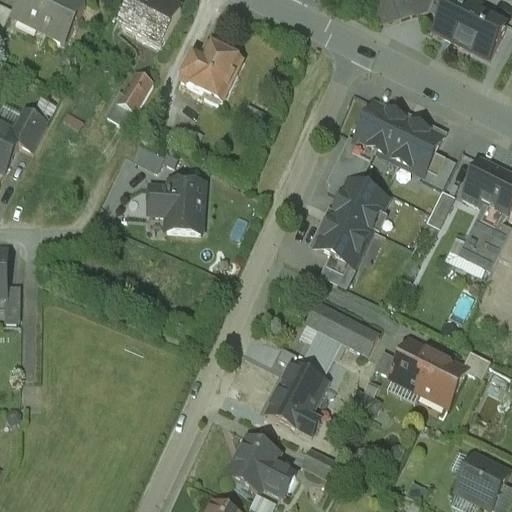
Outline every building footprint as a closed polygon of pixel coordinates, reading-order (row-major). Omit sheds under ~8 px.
[(85,9),(67,0),(26,0),(16,20),(50,36),(48,42),(65,50),(85,9)] [(181,16),(151,0),(135,0),(120,29),(146,44),(150,38),(164,46),(181,16)] [(411,20),(404,0),(390,0),(398,24),(411,20)] [(481,11),(458,0),(410,0),(417,18),(429,14),(440,20),(432,36),(489,64),(506,30),(478,17),(481,11)] [(0,39),(12,16),(0,9),(0,39)] [(243,65),(208,49),(202,60),(195,56),(180,87),(187,90),(187,91),(206,99),(204,103),(218,110),(220,106),(222,107),(229,94),(230,95),(237,79),(236,78),(243,65)] [(153,88),(137,78),(124,100),(119,98),(106,120),(119,127),(118,128),(125,132),(126,131),(127,132),(153,88)] [(55,119),(57,107),(43,104),(40,116),(55,119)] [(450,142),(382,110),(362,152),(430,184),(450,142)] [(204,131),(167,113),(158,133),(194,151),(204,131)] [(47,129),(25,117),(15,138),(23,142),(19,150),(33,157),(47,129)] [(15,138),(0,130),(0,177),(3,179),(19,150),(23,142),(15,138)] [(179,159),(147,143),(135,167),(157,178),(162,166),(173,172),(179,159)] [(511,211),(511,181),(479,165),(462,198),(486,210),(467,249),(470,251),(464,263),(492,276),(498,263),(501,256),(491,250),(501,229),(507,221),(511,211)] [(204,189),(170,187),(169,194),(151,193),(149,219),(168,221),(167,236),(201,238),(204,189)] [(348,187),(315,254),(357,274),(389,207),(348,187)] [(441,197),(427,227),(438,233),(453,203),(441,197)] [(501,229),(491,250),(501,256),(511,234),(501,229)] [(501,256),(498,263),(511,269),(511,234),(501,256)] [(19,293),(6,293),(6,302),(6,328),(19,328),(19,293)] [(378,342),(317,310),(306,330),(319,337),(311,351),(335,364),(342,349),(368,363),(378,342)] [(426,357),(409,348),(400,366),(391,384),(419,398),(439,360),(432,357),(426,357)] [(298,376),(293,373),(268,420),(304,439),(312,424),(309,423),(326,390),(322,388),(335,364),(311,351),(304,365),(298,376)] [(304,365),(283,354),(277,365),(293,373),(298,376),(304,365)] [(491,368),(470,357),(461,374),(466,377),(465,378),(481,386),(491,368)] [(400,366),(384,358),(375,375),(391,384),(400,366)] [(439,360),(419,398),(448,412),(465,378),(466,377),(461,374),(449,368),(445,363),(439,360)] [(380,409),(358,398),(352,410),(373,421),(380,409)] [(281,460),(248,442),(242,455),(241,454),(234,467),(235,467),(227,483),(259,500),(274,470),(275,471),(281,460)] [(349,460),(316,444),(310,457),(343,473),(349,460)] [(310,457),(302,471),(335,487),(343,473),(310,457)] [(509,480),(474,462),(455,499),(481,511),(493,511),(504,491),(509,480)] [(511,511),(511,495),(504,491),(493,511),(511,511)] [(258,500),(253,511),(276,511),(279,508),(258,500)]
